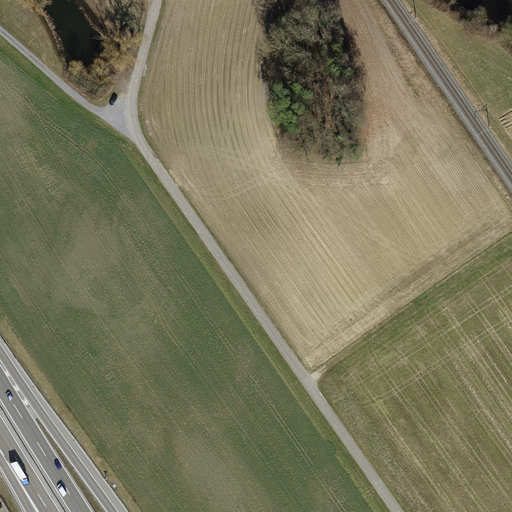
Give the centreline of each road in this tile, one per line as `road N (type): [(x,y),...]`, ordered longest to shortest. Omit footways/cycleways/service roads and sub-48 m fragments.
road 1 (unclassified): [(398,511),(144,144),(133,100),(158,0)]
road 2 (trunk): [(113,511),(0,351)]
road 3 (trunk): [(81,511),(0,382)]
